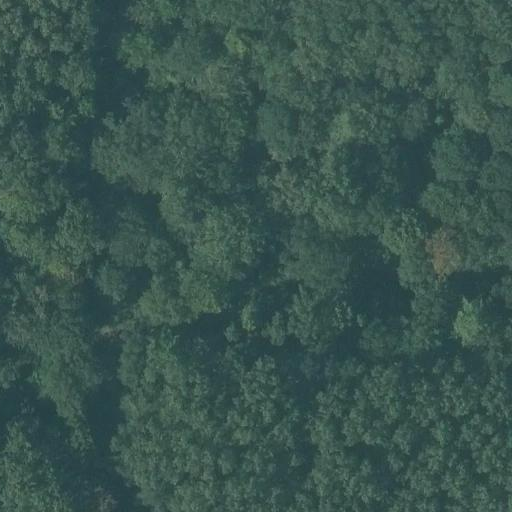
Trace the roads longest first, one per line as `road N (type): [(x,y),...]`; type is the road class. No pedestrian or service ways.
road 1 (track): [(511,276),(280,284),(104,332),(0,374)]
road 2 (track): [(131,511),(96,215),(108,0)]
